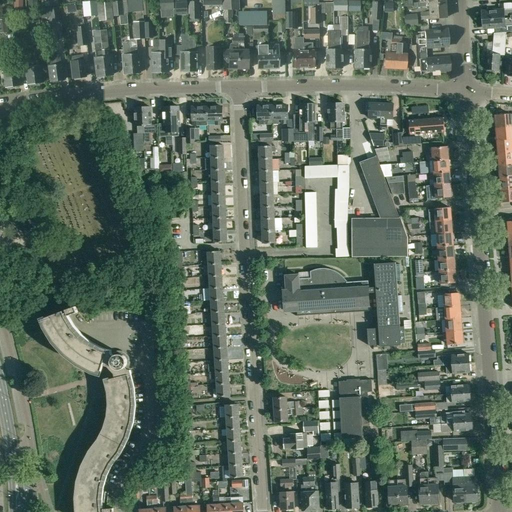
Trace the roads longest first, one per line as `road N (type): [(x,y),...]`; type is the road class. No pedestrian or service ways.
road 1 (residential): [(261,511),(237,87)]
road 2 (residential): [(500,511),(466,91)]
road 3 (residential): [(0,105),(142,88),(237,87)]
road 4 (residential): [(237,87),(466,91)]
road 5 (residential): [(120,511),(121,479),(146,445),(149,425),(142,352)]
road 6 (residential): [(13,460),(30,438),(0,315)]
